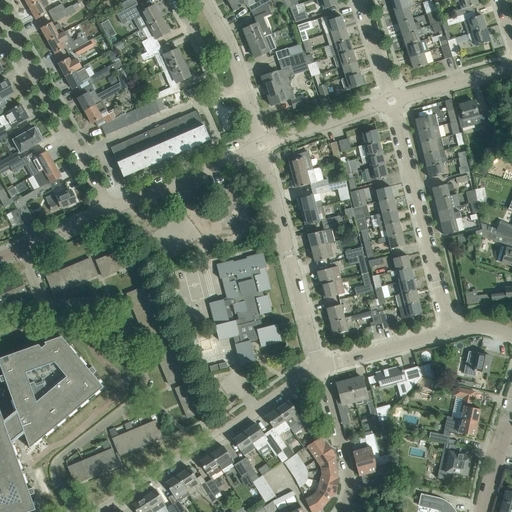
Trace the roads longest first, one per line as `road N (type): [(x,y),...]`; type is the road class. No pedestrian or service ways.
road 1 (residential): [(69,511),(57,462),(136,397),(143,377),(112,306),(47,305),(21,248)]
road 2 (residential): [(99,511),(319,366)]
road 3 (residential): [(451,331),(393,108)]
road 4 (residential): [(110,210),(0,12)]
road 5 (residential): [(319,366),(262,155)]
road 6 (residential): [(110,210),(252,148)]
road 7 (residential): [(340,511),(349,480),(319,366)]
road 8 (residential): [(319,366),(451,331)]
road 9 (residential): [(243,90),(220,91),(175,0)]
road 10 (residential): [(268,142),(383,103)]
